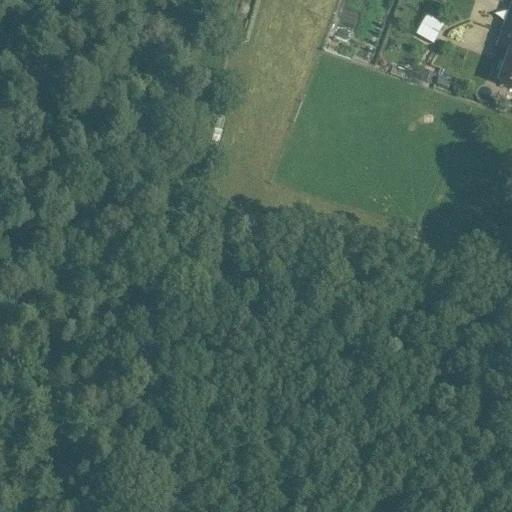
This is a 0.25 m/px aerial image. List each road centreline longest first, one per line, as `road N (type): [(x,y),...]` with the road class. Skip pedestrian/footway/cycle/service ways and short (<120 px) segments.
road 1 (track): [(154,511),(168,417),(171,251)]
road 2 (track): [(171,251),(0,334)]
